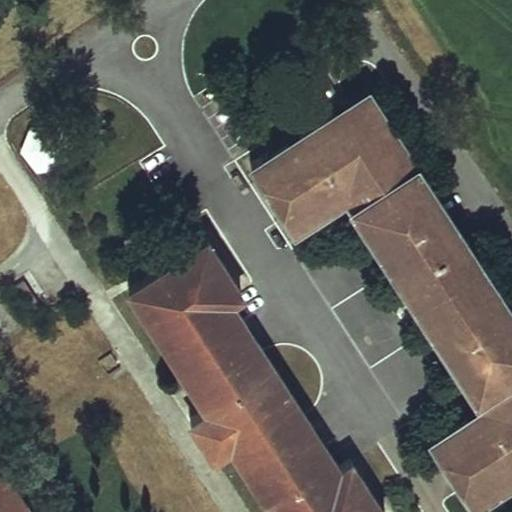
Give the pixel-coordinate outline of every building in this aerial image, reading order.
[(338,116),(374,93),(368,85),(333,108),(338,116)] [(268,150),(251,161),(294,227),(311,216),(308,212),(343,189),(356,180),(365,193),(351,202),(371,233),(376,230),(407,279),(403,282),(424,314),(428,312),(460,360),(456,363),(477,395),(490,386),(499,398),(485,407),(450,430),(447,426),(431,437),(463,487),(473,502),(490,492),(487,487),(511,471),(511,314),(486,275),(490,272),(469,239),(465,242),(433,194),(437,191),(417,159),(413,162),(380,113),(384,110),(374,93),(338,116),(333,108),(316,119),(319,123),(270,155),(268,150)] [(14,145),(40,173),(75,142),(49,113),(14,145)] [(242,291),(208,236),(128,287),(207,409),(190,420),(213,456),(231,443),(273,511),(386,511),(352,458),(340,466),(232,299),(242,291)] [(33,511),(0,461),(0,511),(33,511)]
